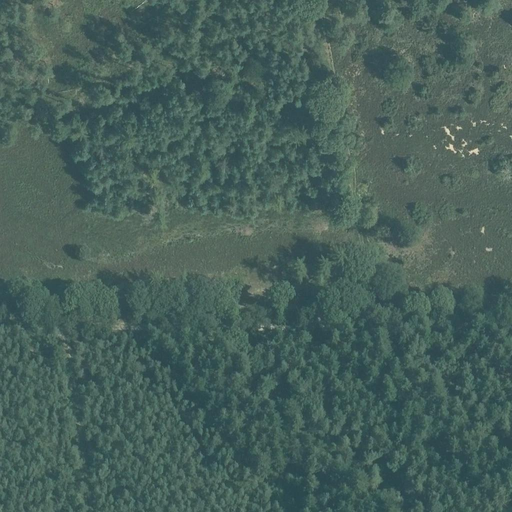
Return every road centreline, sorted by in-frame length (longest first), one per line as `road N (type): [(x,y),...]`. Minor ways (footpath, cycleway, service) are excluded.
road 1 (track): [(511,327),(0,327)]
road 2 (track): [(317,0),(372,328)]
road 3 (track): [(63,327),(88,511)]
